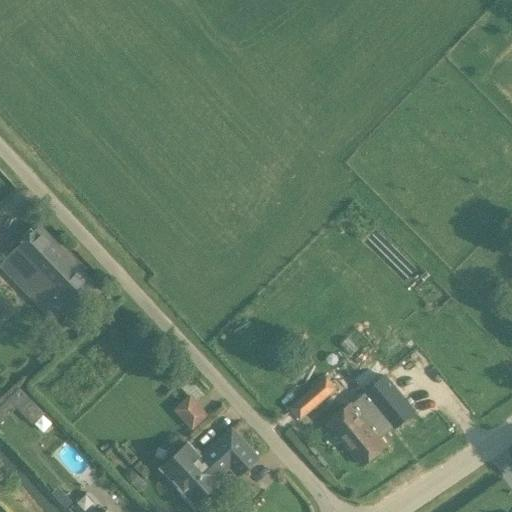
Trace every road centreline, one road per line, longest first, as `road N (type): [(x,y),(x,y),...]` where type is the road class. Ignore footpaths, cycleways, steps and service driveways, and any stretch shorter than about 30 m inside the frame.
road 1 (unclassified): [(332,511),(0,150)]
road 2 (unclassified): [(511,427),(388,511)]
